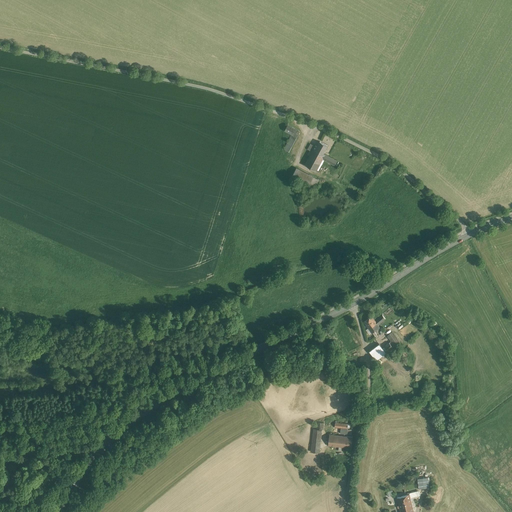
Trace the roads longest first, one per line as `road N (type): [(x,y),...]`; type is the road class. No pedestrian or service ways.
road 1 (unclassified): [(0,47),(194,84),(318,128),(411,176),(468,235)]
road 2 (tertiary): [(353,304),(140,416),(82,472),(56,511)]
road 3 (unclassified): [(353,304),(368,388),(350,473),(351,511)]
road 4 (tertiary): [(468,235),(353,304)]
